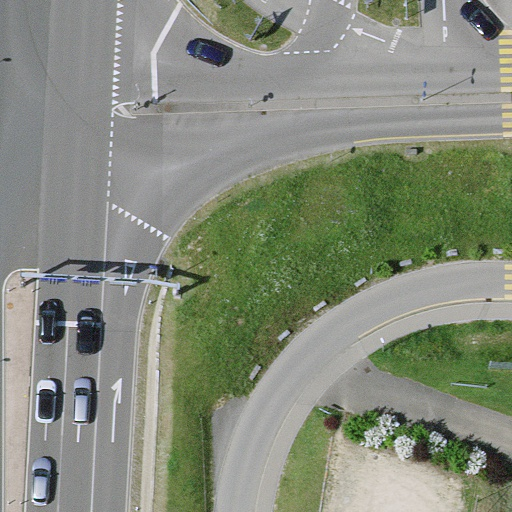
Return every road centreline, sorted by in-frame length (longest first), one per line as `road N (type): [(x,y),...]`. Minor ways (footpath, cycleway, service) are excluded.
road 1 (unclassified): [(511,83),(197,84),(80,102)]
road 2 (unclassified): [(80,102),(202,120),(511,117)]
road 3 (trunk): [(60,511),(80,102)]
